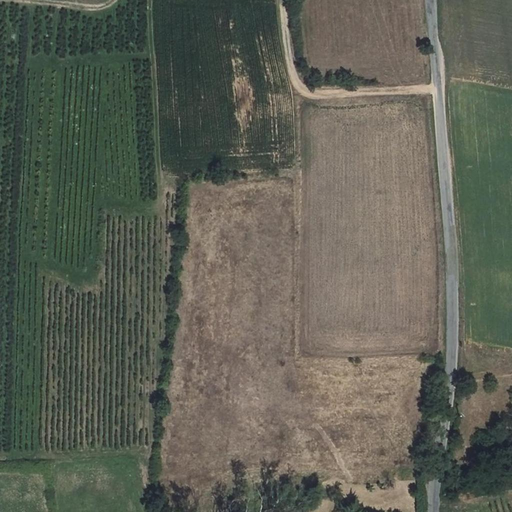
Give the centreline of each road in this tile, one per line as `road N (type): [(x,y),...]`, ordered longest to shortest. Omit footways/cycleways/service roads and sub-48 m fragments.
road 1 (unclassified): [(433,511),(450,324),(430,0)]
road 2 (track): [(438,89),(304,91),(294,82),(281,0)]
